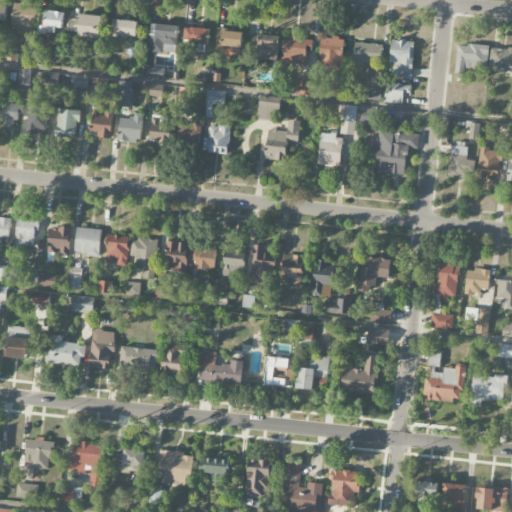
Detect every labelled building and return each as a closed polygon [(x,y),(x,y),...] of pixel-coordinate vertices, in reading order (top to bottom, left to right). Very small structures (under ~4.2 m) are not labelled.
[(13,33),(34,34),(36,5),(14,3),(13,33)] [(62,28),(63,12),(45,11),(44,31),(55,32),(55,28),(62,28)] [(68,18),(67,31),(78,32),(78,37),(100,39),(103,17),(80,14),(80,20),(68,18)] [(111,36),(137,37),(138,21),(112,20),(111,36)] [(148,51),(176,54),(178,27),(151,24),(148,51)] [(244,32),(217,30),(215,51),(227,52),(227,57),(242,59),(244,32)] [(279,37),(258,35),(255,59),(277,61),(279,37)] [(284,37),(282,60),(310,62),(312,40),(284,37)] [(319,70),(341,71),(343,39),(321,38),(319,70)] [(414,41),(392,40),(390,78),(412,79),(414,41)] [(382,45),(355,43),(354,62),(381,64),(382,45)] [(457,43),(455,73),(464,74),(465,68),(487,70),(489,46),(457,43)] [(5,61),(18,62),(19,48),(5,48),(5,61)] [(511,48),(490,48),(489,71),(511,71),(511,48)] [(88,76),(72,76),(71,87),(88,88),(88,76)] [(293,82),(292,95),(312,96),(312,80),(300,79),(300,82),(293,82)] [(118,107),(131,108),(131,82),(118,81),(118,107)] [(410,93),(411,86),(387,84),(385,103),(402,104),(403,93),(410,93)] [(331,98),(346,99),(346,85),(331,85),(331,98)] [(179,101),(198,102),(199,89),(179,88),(179,101)] [(149,98),(161,99),(162,91),(150,91),(149,98)] [(225,92),(207,91),(206,104),(224,106),(225,92)] [(279,121),(280,103),(259,102),(258,120),(279,121)] [(0,130),(14,131),(14,120),(20,120),(20,104),(0,103),(0,130)] [(27,134),(47,134),(48,103),(28,103),(27,134)] [(341,134),(354,135),(356,106),(343,105),(341,134)] [(57,138),(78,138),(78,110),(57,110),(57,138)] [(111,138),(114,112),(93,110),(91,136),(111,138)] [(143,114),(134,113),(133,119),(120,118),(118,141),(140,143),(143,114)] [(149,141),(170,144),(174,119),(152,116),(149,141)] [(186,117),(185,126),(179,126),(179,144),(201,144),(201,118),(186,117)] [(300,121),(288,120),(287,131),(267,130),(266,160),(286,161),(287,148),(298,149),(300,121)] [(376,173),(406,175),(407,149),(418,149),(419,135),(407,134),(407,123),(394,123),(393,131),(378,130),(376,173)] [(479,139),(480,123),(468,123),(468,139),(479,139)] [(229,154),(230,126),(208,125),(207,153),(229,154)] [(317,165),(340,168),(343,137),(321,134),(317,165)] [(449,176),(473,177),(474,161),(467,161),(468,146),(450,146),(449,176)] [(477,177),(500,179),(503,150),(480,147),(477,177)] [(0,243),(1,243),(1,240),(10,240),(11,219),(0,218),(0,243)] [(16,218),(14,255),(23,256),(24,246),(35,247),(37,219),(16,218)] [(70,256),(71,229),(49,228),(48,255),(70,256)] [(100,257),(101,229),(76,229),(76,252),(86,253),(86,257),(100,257)] [(130,237),(109,234),(105,262),(115,263),(115,265),(126,267),(130,237)] [(157,240),(131,239),(130,269),(144,269),(143,279),(156,279),(157,240)] [(187,272),(188,243),(166,243),(166,272),(187,272)] [(250,287),(273,288),(274,254),(265,253),(265,246),(252,245),(250,287)] [(194,271),(215,272),(216,246),(195,246),(194,271)] [(246,247),(224,246),(223,276),(245,277),(246,247)] [(304,256),(283,256),(282,284),(303,285),(304,256)] [(391,260),(362,257),(358,291),(373,293),(375,277),(389,279),(391,260)] [(321,296),(322,286),(342,288),(344,265),(315,263),(312,296),(321,296)] [(0,281),(8,282),(9,266),(0,265),(0,281)] [(437,298),(457,299),(458,266),(439,265),(437,298)] [(68,290),(81,290),(82,269),(69,268),(68,290)] [(463,292),(488,293),(490,271),(465,269),(463,292)] [(511,283),(511,274),(497,273),(494,306),(511,307),(511,284),(511,283)] [(39,287),(55,287),(55,274),(39,274),(39,287)] [(140,283),(128,283),(128,296),(139,296),(140,283)] [(8,289),(0,287),(0,301),(5,302),(8,289)] [(49,306),(51,294),(34,291),(32,304),(49,306)] [(71,312),(93,315),(94,298),(72,296),(71,312)] [(351,315),(352,300),(336,299),(336,303),(328,303),(327,314),(351,315)] [(369,322),(390,325),(392,312),(371,309),(369,322)] [(488,334),(489,309),(476,309),(475,334),(488,334)] [(433,329),(453,330),(453,315),(433,314),(433,329)] [(313,341),(314,323),(300,322),(299,340),(313,341)] [(511,336),(511,323),(502,323),(501,336),(511,336)] [(93,331),(90,369),(112,371),(115,332),(93,331)] [(389,333),(368,332),(368,345),(389,346),(389,333)] [(83,365),(83,344),(63,343),(63,336),(48,336),(48,365),(83,365)] [(6,358),(27,359),(28,339),(6,338),(6,358)] [(511,344),(498,344),(498,357),(511,357),(511,344)] [(161,374),(185,377),(189,350),(165,346),(161,374)] [(159,350),(121,348),(120,369),(158,371),(159,350)] [(429,366),(440,367),(441,351),(430,351),(429,366)] [(245,362),(232,361),(231,367),(216,365),(217,353),(203,352),(200,381),(242,385),(245,362)] [(378,354),(366,353),(365,371),(354,370),(354,366),(341,365),(340,392),(376,394),(378,354)] [(330,357),(312,355),(310,369),(299,368),(297,389),(313,391),(313,388),(326,389),(330,357)] [(265,386),(285,387),(286,379),(275,378),(275,372),(288,372),(289,359),(266,357),(265,386)] [(426,375),(424,399),(461,402),(464,368),(444,367),(443,376),(426,375)] [(506,376),(485,375),(485,372),(472,371),(470,401),(504,404),(506,376)] [(27,439),(26,468),(51,468),(52,442),(45,442),(45,439),(27,439)] [(102,488),(103,444),(73,443),(72,474),(91,475),(90,487),(102,488)] [(144,473),(144,450),(123,450),(123,473),(144,473)] [(191,486),(193,457),(185,456),(185,452),(161,451),(159,485),(191,486)] [(205,475),(211,475),(211,487),(223,487),(223,475),(233,475),(233,460),(205,459),(205,475)] [(269,498),(270,461),(247,460),(246,497),(269,498)] [(321,511),(322,484),(308,483),(308,488),(300,488),(301,465),(289,465),(287,511),(321,511)] [(360,471),(332,471),(331,506),(356,507),(357,493),(359,493),(360,471)] [(438,504),(438,483),(417,482),(417,503),(438,504)] [(38,485),(17,484),(16,498),(37,499),(38,485)] [(443,510),(465,511),(465,484),(443,484),(443,510)] [(506,511),(507,489),(473,487),(472,509),(506,511)] [(82,490),(61,489),(60,503),(81,504),(82,490)]
